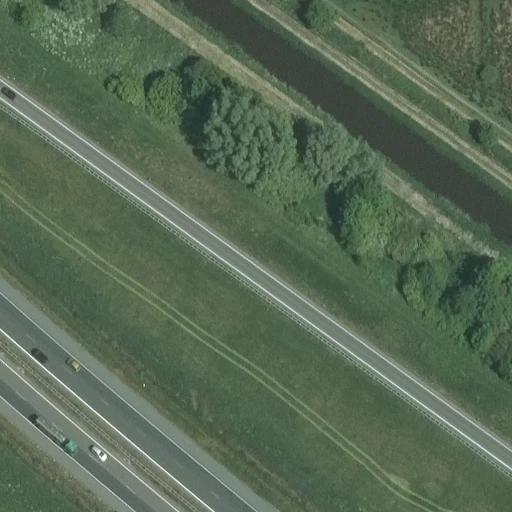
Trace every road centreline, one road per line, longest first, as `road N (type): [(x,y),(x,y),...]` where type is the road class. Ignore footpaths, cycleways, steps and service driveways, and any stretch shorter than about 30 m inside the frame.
road 1 (motorway): [(511,460),(0,89)]
road 2 (motorway): [(239,511),(0,306)]
road 3 (motorway): [(0,375),(156,511)]
